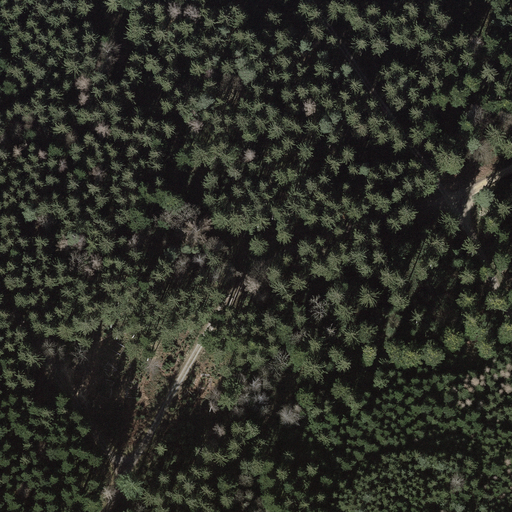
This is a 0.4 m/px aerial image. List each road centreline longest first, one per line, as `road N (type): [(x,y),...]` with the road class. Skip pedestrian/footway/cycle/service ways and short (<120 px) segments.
road 1 (track): [(105,511),(231,300),(263,270),(451,200),(511,167)]
road 2 (track): [(511,316),(451,200),(308,0)]
road 3 (track): [(0,291),(125,475)]
